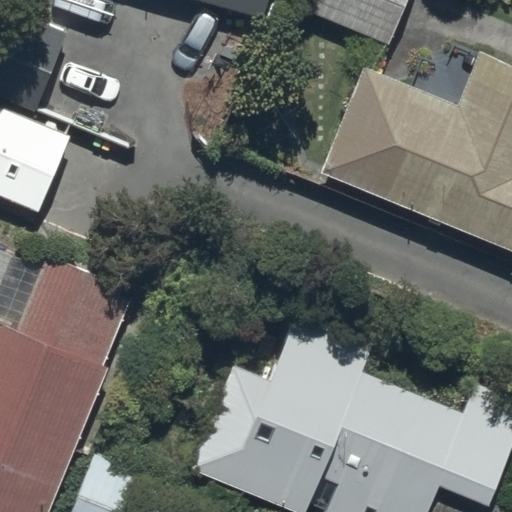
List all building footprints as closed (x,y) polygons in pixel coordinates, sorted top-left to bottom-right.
[(221,0),(262,12),(265,0),(221,0)] [(313,0),(310,6),(387,38),(403,0),(313,0)] [(63,27),(1,3),(0,5),(0,92),(33,105),(63,27)] [(365,61),(322,165),(511,242),(511,59),(479,45),(457,99),(365,61)] [(0,188),(38,204),(69,130),(0,101),(0,188)] [(0,511),(44,511),(106,362),(101,360),(132,285),(44,250),(13,326),(0,320),(0,511)] [(511,511),(511,502),(489,493),(511,437),(511,392),(474,377),(462,406),(361,365),(373,336),(298,305),(269,374),(234,359),(191,463),(303,509),(308,499),(326,506),(323,511),(511,511)] [(156,511),(171,476),(96,446),(69,511),(156,511)]
